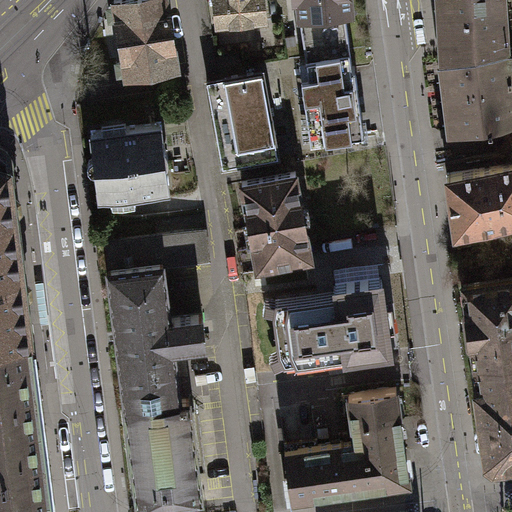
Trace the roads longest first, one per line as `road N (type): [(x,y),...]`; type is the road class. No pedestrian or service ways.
road 1 (tertiary): [(458,511),(395,64),(395,0)]
road 2 (residential): [(13,38),(55,205),(95,511)]
